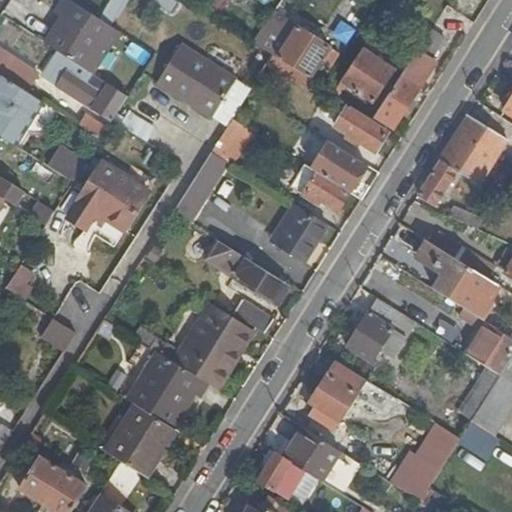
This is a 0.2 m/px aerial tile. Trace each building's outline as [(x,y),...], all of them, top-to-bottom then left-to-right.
[(69,23),(53,49),(57,53),(92,75),(108,51),(105,49),(107,44),(103,41),(111,28),(97,18),(67,0),(66,0),(57,15),(63,19),(69,23)] [(210,0),(181,0),(202,13),(210,0)] [(210,0),(202,13),(215,21),(227,1),(225,0),(210,0)] [(326,72),(337,55),(273,14),(252,45),(271,56),(308,80),(317,67),(326,72)] [(63,19),(47,45),(53,49),(69,23),(63,19)] [(371,119),(391,132),(420,86),(416,82),(443,40),(430,31),(371,119)] [(224,129),(231,119),(248,92),(247,91),(182,49),(159,86),(224,129)] [(331,95),(338,99),(345,87),(372,106),(395,72),(361,50),(331,95)] [(0,52),(0,75),(28,93),(38,77),(0,52)] [(92,75),(57,53),(42,77),(110,121),(116,113),(125,97),(92,75)] [(271,56),(265,66),(302,89),(308,80),(271,56)] [(0,137),(13,146),(37,108),(41,102),(28,93),(0,75),(0,137)] [(511,116),(511,97),(503,111),(511,116)] [(373,154),(385,134),(346,109),(334,128),(345,135),(342,140),(357,149),(359,145),(373,154)] [(116,113),(110,121),(119,127),(124,118),(116,113)] [(127,114),(124,118),(119,127),(143,142),(151,130),(127,114)] [(83,115),(76,125),(98,139),(105,129),(83,115)] [(505,141),(468,117),(440,161),(457,173),(478,186),(481,181),(505,141)] [(209,153),(220,160),(220,157),(240,125),(231,119),(224,129),(209,153)] [(311,170),(348,194),(366,166),(328,143),(311,170)] [(59,148),(47,167),(71,182),(83,163),(59,148)] [(188,223),(226,163),(220,160),(209,153),(172,213),(188,223)] [(65,216),(103,240),(112,225),(122,230),(147,192),(101,161),(65,216)] [(457,173),(440,161),(418,195),(436,206),(457,173)] [(321,202),(336,211),(346,196),(315,176),(311,181),(303,176),(294,190),(303,195),(302,196),(317,206),(321,202)] [(0,198),(0,199),(13,207),(22,192),(0,178),(0,198)] [(278,242),(276,247),(303,265),(325,230),(280,200),(264,225),(269,229),(266,234),(272,238),(278,242)] [(38,202),(29,217),(43,226),(52,212),(38,202)] [(453,207),(449,218),(476,230),(481,219),(453,207)] [(438,233),(432,245),(489,281),(495,269),(438,233)] [(270,243),(276,247),(278,242),(272,238),(270,243)] [(276,306),(289,286),(263,269),(214,239),(202,259),(276,306)] [(489,281),(425,241),(415,255),(467,288),(457,303),(477,316),(486,301),(496,285),(489,281)] [(511,254),(506,251),(501,258),(504,260),(500,266),(506,271),(504,275),(511,280),(511,254)] [(16,269),(4,289),(21,300),(30,287),(24,283),(28,276),(16,269)] [(413,322),(375,298),(343,346),(369,363),(378,349),(390,357),(413,322)] [(233,315),(263,334),(272,320),(242,301),(233,315)] [(207,385),(216,390),(232,364),(228,361),(239,344),(243,346),(252,331),(209,304),(178,353),(164,345),(157,354),(207,385)] [(40,336),(62,351),(74,333),(51,319),(40,336)] [(107,341),(114,328),(103,321),(95,333),(107,341)] [(487,325),(484,323),(464,354),(468,357),(487,325)] [(511,341),(505,336),(487,325),(468,357),(486,369),(499,377),(511,356),(511,341)] [(138,407),(171,428),(192,397),(198,400),(207,385),(157,354),(156,354),(126,400),(138,407)] [(470,421),(493,436),(511,409),(511,406),(511,356),(499,377),(490,391),(470,421)] [(339,421),(363,382),(334,364),(310,403),(339,421)] [(477,383),(490,391),(499,377),(486,369),(477,383)] [(458,413),(470,421),(490,391),(477,383),(458,413)] [(290,406),(283,417),(299,427),(336,450),(343,439),(290,406)] [(119,461),(144,476),(174,429),(171,428),(138,407),(109,455),(119,461)] [(480,459),(494,437),(493,436),(470,421),(462,434),(459,439),(457,443),(480,459)] [(0,425),(0,445),(2,447),(13,430),(2,423),(0,425)] [(336,450),(299,427),(280,457),(303,472),(316,479),(322,482),(340,453),(336,450)] [(174,429),(144,476),(149,479),(179,433),(174,429)] [(264,468),(255,481),(285,501),(287,498),(303,472),(280,457),(274,453),(270,450),(260,465),(264,468)] [(19,491),(52,511),(69,511),(86,487),(39,458),(31,471),(24,467),(22,472),(28,476),(19,491)] [(303,472),(287,498),(299,506),(316,479),(303,472)] [(413,511),(427,511),(439,495),(428,488),(419,502),(413,511)] [(126,511),(99,494),(87,511),(126,511)] [(245,511),(269,511),(252,501),(245,511)]
